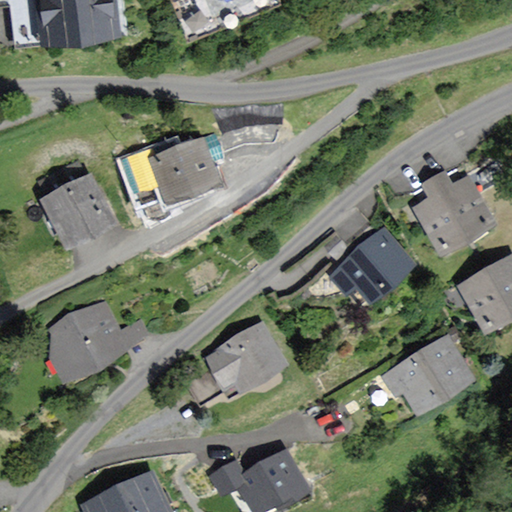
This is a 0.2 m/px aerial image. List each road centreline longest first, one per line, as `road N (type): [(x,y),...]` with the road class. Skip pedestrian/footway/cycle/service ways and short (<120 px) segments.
road 1 (residential): [(23,511),(101,415),(336,208),(402,154),(511,95)]
road 2 (residential): [(511,35),(288,88),(0,88)]
